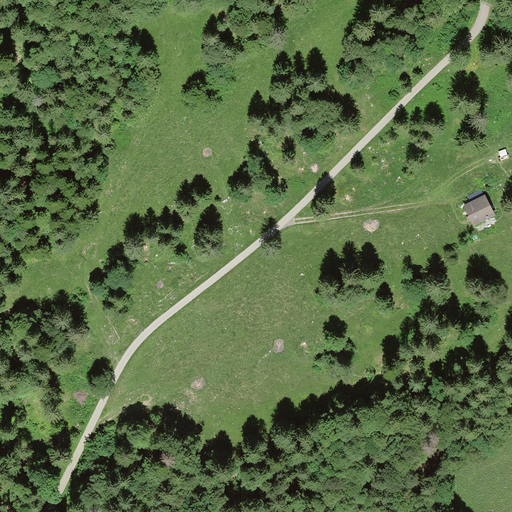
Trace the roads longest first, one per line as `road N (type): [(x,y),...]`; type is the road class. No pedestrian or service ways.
road 1 (unclassified): [(46,511),(137,344),(282,224),(448,64),(477,31),(482,0)]
road 2 (track): [(282,224),(444,200)]
